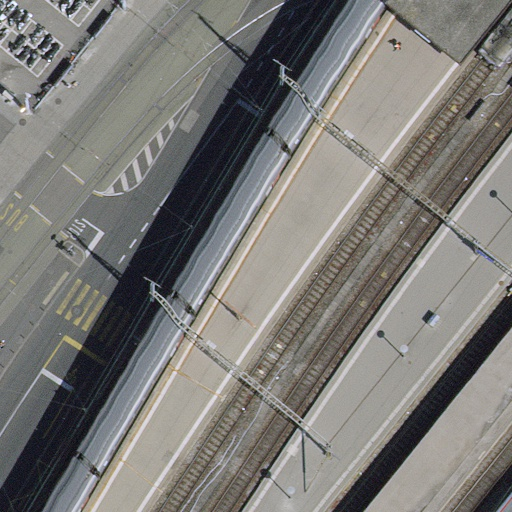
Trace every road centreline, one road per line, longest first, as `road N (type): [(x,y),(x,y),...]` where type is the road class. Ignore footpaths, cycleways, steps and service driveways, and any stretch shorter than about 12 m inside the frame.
road 1 (tertiary): [(301,2),(134,252)]
road 2 (tertiary): [(134,252),(0,466)]
road 3 (residential): [(134,252),(13,162)]
